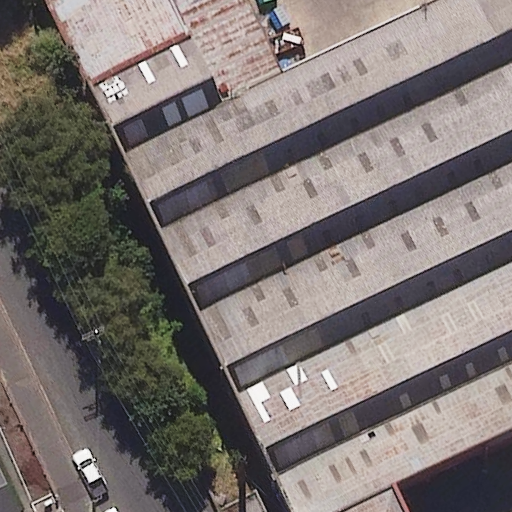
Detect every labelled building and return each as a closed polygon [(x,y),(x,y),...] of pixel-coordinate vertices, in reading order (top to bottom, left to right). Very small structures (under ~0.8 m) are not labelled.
[(60,0),(96,77),(197,31),(182,0),(60,0)] [(118,126),(294,511),(348,511),(396,490),(511,437),(511,0),(395,0),(311,38),(118,126)] [(182,0),(197,31),(219,80),(311,38),(293,0),(182,0)] [(96,77),(118,126),(219,80),(197,31),(96,77)] [(22,511),(0,462),(0,511),(22,511)] [(406,511),(396,490),(348,511),(406,511)]
